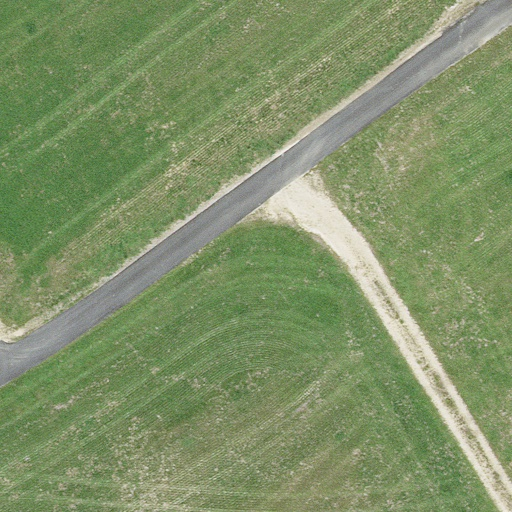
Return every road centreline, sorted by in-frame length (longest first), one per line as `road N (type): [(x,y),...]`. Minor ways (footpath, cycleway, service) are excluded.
road 1 (unclassified): [(511,3),(0,369)]
road 2 (track): [(282,169),(357,252),(511,511)]
